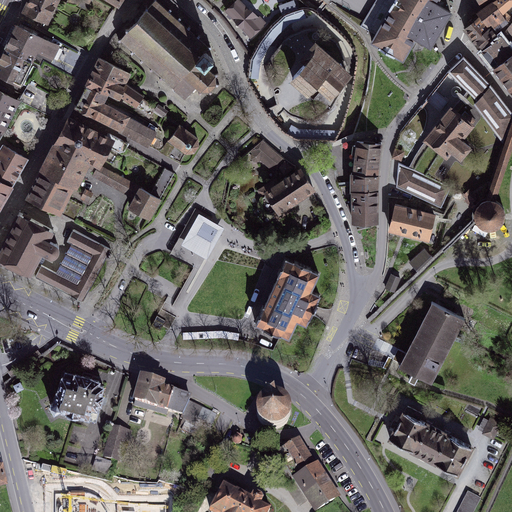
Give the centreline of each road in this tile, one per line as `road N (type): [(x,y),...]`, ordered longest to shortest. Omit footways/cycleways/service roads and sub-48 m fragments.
road 1 (residential): [(182,0),(218,37),(262,124),(319,180),(339,218),(356,291)]
road 2 (residential): [(306,398),(247,367),(128,352),(0,293)]
road 3 (residential): [(462,42),(393,131),(380,267),(356,291)]
road 4 (residential): [(385,511),(306,398)]
road 5 (residential): [(64,109),(184,173)]
road 6 (residential): [(64,109),(0,228)]
road 7 (residential): [(133,0),(64,109)]
road 8 (residential): [(0,394),(27,511)]
